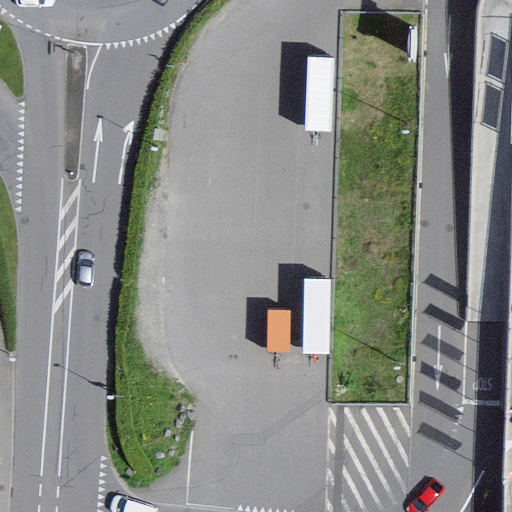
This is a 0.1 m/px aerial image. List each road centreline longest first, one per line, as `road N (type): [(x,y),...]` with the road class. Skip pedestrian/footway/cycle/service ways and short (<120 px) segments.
road 1 (residential): [(66,279),(107,182),(151,0)]
road 2 (residential): [(66,279),(47,511)]
road 3 (residential): [(39,0),(44,164)]
